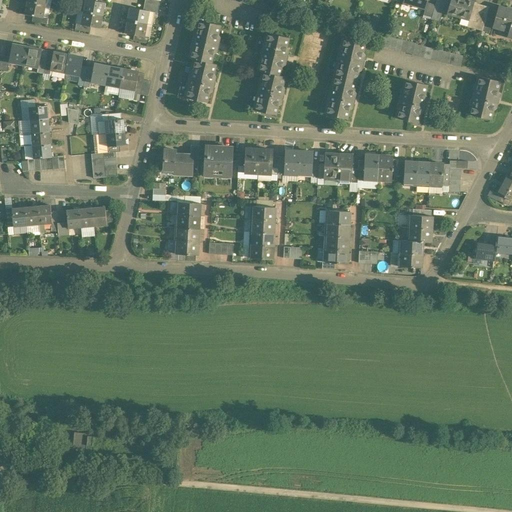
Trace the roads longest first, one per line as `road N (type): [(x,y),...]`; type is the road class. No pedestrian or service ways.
road 1 (track): [(0,467),(494,511)]
road 2 (residential): [(151,124),(501,144)]
road 3 (residential): [(117,266),(430,283)]
road 4 (residential): [(165,56),(0,23)]
road 5 (unknown): [(385,54),(511,79)]
road 6 (residential): [(133,193),(25,188),(11,174)]
